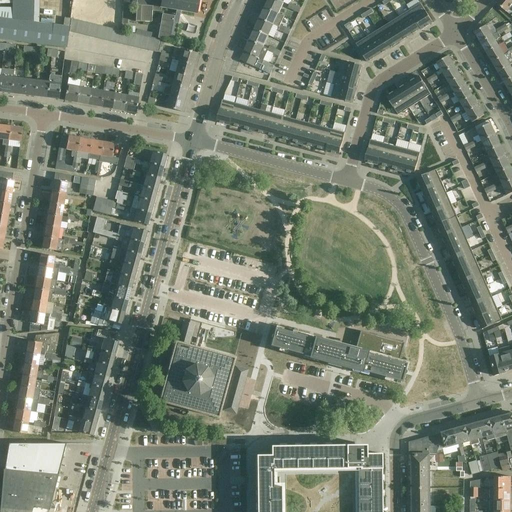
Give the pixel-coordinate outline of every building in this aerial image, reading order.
[(12,20),(34,23),(38,23),(38,0),(15,0),(15,1),(12,1),(12,4),(12,8),(12,20)] [(136,0),(135,22),(151,22),(152,11),(160,11),(161,7),(176,10),(175,16),(162,14),(158,38),(169,40),(170,34),(174,35),(176,22),(178,22),(180,11),(186,12),(196,14),(198,0),(136,0)] [(284,3),(276,0),(268,0),(265,8),(279,14),(284,3)] [(511,6),(511,0),(498,0),(496,3),(507,12),(511,6)] [(421,3),(410,10),(422,30),(433,23),(421,3)] [(0,38),(31,43),(34,23),(12,20),(12,8),(0,7),(0,38)] [(265,8),(260,18),(274,25),(279,27),(280,25),(284,17),(279,14),(265,8)] [(410,10),(399,17),(411,35),(421,29),(421,30),(422,30),(410,10)] [(399,17),(388,24),(400,42),(411,35),(399,17)] [(69,31),(69,29),(70,19),(64,18),(63,26),(38,23),(34,23),(31,43),(67,47),(69,31)] [(79,20),(72,18),(70,31),(76,33),(79,20)] [(274,25),(260,18),(255,29),(269,36),(274,25)] [(85,21),(79,20),(76,33),(82,34),(85,21)] [(91,23),(85,21),(82,34),(87,36),(91,23)] [(96,24),(91,23),(87,36),(93,37),(96,24)] [(102,26),(96,24),(93,37),(99,38),(102,26)] [(388,24),(378,30),(389,49),(400,42),(388,24)] [(493,36),(486,25),(474,33),(481,43),(493,36)] [(108,27),(102,26),(99,38),(105,40),(108,27)] [(114,28),(108,27),(105,40),(111,41),(114,28)] [(120,30),(114,28),(111,41),(116,43),(120,30)] [(269,36),(255,29),(250,40),(264,47),(269,36)] [(125,31),(120,30),(116,43),(122,44),(125,31)] [(378,30),(367,37),(379,55),(389,49),(378,30)] [(131,33),(125,31),(122,44),(128,45),(131,33)] [(137,34),(131,33),(128,45),(134,47),(137,34)] [(493,36),(481,43),(486,53),(498,46),(495,41),(501,37),(499,35),(498,33),(493,36)] [(143,35),(137,34),(134,47),(140,48),(143,35)] [(149,37),(143,35),(140,48),(146,50),(149,37)] [(154,38),(149,37),(146,50),(151,51),(154,38)] [(367,37),(356,44),(367,62),(379,55),(367,37)] [(160,40),(154,38),(151,51),(157,52),(160,40)] [(269,49),(264,47),(250,40),(244,51),(258,58),(264,60),(268,52),(269,49)] [(10,45),(5,44),(4,51),(9,52),(8,56),(15,57),(16,45),(10,45)] [(504,55),(498,46),(486,53),(492,63),(504,55)] [(41,49),(29,47),(28,54),(33,55),(40,56),(41,49)] [(197,54),(182,49),(179,61),(194,65),(197,54)] [(244,51),(240,60),(241,61),(254,67),(259,69),(270,75),(275,66),(264,60),(258,58),(244,51)] [(511,56),(511,55),(510,52),(504,55),(492,63),(498,72),(510,65),(511,64),(511,56)] [(437,63),(444,75),(456,67),(449,56),(437,63)] [(341,60),(338,73),(359,78),(362,66),(341,60)] [(83,64),(78,63),(71,61),(69,73),(76,75),(77,70),(82,71),(83,64)] [(194,65),(179,61),(175,73),(191,77),(194,65)] [(95,66),(88,64),(83,64),(82,71),(87,72),(87,74),(93,75),(95,66)] [(511,77),(511,68),(510,65),(498,72),(504,82),(511,77)] [(107,68),(95,66),(93,75),(100,76),(101,74),(105,75),(107,68)] [(461,77),(456,67),(444,75),(450,84),(461,77)] [(330,71),(327,82),(335,85),(355,90),(356,90),(359,78),(338,73),(330,71)] [(143,75),(130,72),(129,80),(134,81),(134,85),(141,86),(143,75)] [(191,77),(175,73),(172,84),(187,88),(191,77)] [(48,82),(46,98),(59,100),(60,90),(61,84),(61,78),(49,76),(48,82)] [(420,76),(409,83),(420,102),(431,95),(420,76)] [(12,78),(1,77),(0,83),(0,92),(10,94),(12,78)] [(467,87),(461,77),(450,84),(455,93),(455,94),(467,87)] [(25,79),(12,78),(10,94),(23,95),(25,79)] [(36,81),(25,79),(23,95),(34,97),(36,81)] [(48,82),(36,81),(34,97),(46,98),(48,82)] [(327,83),(323,95),(331,97),(353,103),(357,90),(356,90),(355,90),(335,85),(327,83)] [(409,83),(398,90),(409,108),(420,102),(409,83)] [(187,88),(172,84),(169,96),(184,100),(187,88)] [(67,85),(66,91),(64,101),(76,103),(79,87),(67,85)] [(91,89),(79,87),(76,103),(88,105),(91,89)] [(473,96),(467,87),(455,94),(454,94),(450,97),(451,98),(452,101),(458,98),(461,103),(473,96)] [(102,91),(91,89),(88,105),(100,107),(102,91)] [(398,90),(387,97),(398,115),(409,108),(398,90)] [(114,94),(102,91),(100,107),(111,109),(114,94)] [(448,94),(443,96),(446,101),(451,98),(450,97),(454,94),(452,91),(448,94)] [(126,96),(114,94),(111,109),(123,111),(126,96)] [(223,100),(217,122),(230,125),(235,103),(236,97),(225,94),(223,100)] [(138,98),(126,96),(123,111),(136,114),(138,98)] [(184,100),(169,96),(166,108),(181,112),(184,100)] [(479,106),(473,96),(461,103),(467,113),(479,106)] [(248,107),(235,103),(230,125),(230,126),(230,124),(242,128),(248,107)] [(260,110),(254,133),(260,134),(261,133),(266,134),(272,113),(273,107),(262,104),(260,110)] [(484,116),(479,106),(467,113),(472,123),(484,116)] [(260,110),(248,107),(242,128),(247,129),(248,131),(254,133),(260,110)] [(272,113),(266,134),(278,137),(284,116),(286,110),(274,107),(272,113)] [(296,120),(284,116),(278,137),(291,141),(296,120)] [(308,123),(296,120),(291,141),(296,142),(296,144),(302,146),(308,123)] [(321,126),(308,123),(302,146),(308,147),(310,146),(315,147),(321,126)] [(333,130),(327,152),(339,155),(347,126),(334,123),(333,130)] [(491,123),(473,132),(478,143),(482,141),(496,134),(491,123)] [(10,127),(0,125),(0,139),(3,140),(2,146),(5,146),(8,147),(9,140),(10,127)] [(333,130),(321,126),(315,147),(327,150),(326,151),(327,152),(333,130)] [(22,128),(10,127),(9,140),(20,142),(22,128)] [(371,140),(365,162),(378,165),(384,143),(383,143),(385,137),(373,134),(371,140)] [(501,145),(496,134),(482,141),(487,152),(501,145)] [(61,137),(59,148),(72,151),(71,157),(76,157),(80,138),(68,136),(68,138),(61,137)] [(80,138),(77,152),(89,154),(91,140),(80,138)] [(91,140),(89,154),(88,159),(99,161),(102,142),(91,140)] [(396,146),(390,167),(395,169),(396,171),(402,172),(408,150),(407,150),(409,144),(397,141),(396,146)] [(102,142),(99,161),(99,162),(101,162),(117,165),(118,159),(112,157),(114,144),(102,142)] [(378,164),(390,167),(396,146),(384,143),(378,165),(378,164)] [(408,150),(402,172),(408,174),(409,172),(415,174),(420,153),(422,147),(409,144),(408,150)] [(506,156),(501,145),(487,152),(492,162),(506,156)] [(152,152),(149,163),(163,167),(166,155),(152,152)] [(511,167),(506,156),(492,162),(497,173),(511,167)] [(163,167),(149,163),(146,175),(160,179),(163,167)] [(511,179),(511,168),(511,167),(497,173),(502,184),(511,179)] [(0,179),(0,180),(0,181),(0,191),(12,193),(14,181),(12,181),(13,173),(0,170),(0,179)] [(442,182),(436,170),(417,178),(422,190),(442,182)] [(54,180),(52,192),(65,194),(71,195),(72,189),(66,188),(67,183),(70,183),(72,176),(65,175),(55,173),(54,180)] [(160,179),(146,175),(143,186),(157,190),(160,179)] [(95,180),(82,178),(81,183),(94,186),(95,180)] [(119,185),(123,186),(136,190),(137,184),(120,179),(119,185)] [(511,193),(511,179),(502,184),(507,195),(511,193)] [(447,193),(442,182),(422,190),(424,195),(423,197),(425,203),(447,193)] [(94,186),(81,183),(80,189),(86,190),(93,192),(94,186)] [(157,190),(143,186),(139,198),(153,202),(157,190)] [(12,193),(0,191),(0,202),(10,205),(12,193)] [(117,200),(116,203),(122,205),(124,200),(126,201),(128,194),(117,191),(115,199),(117,200)] [(447,193),(425,203),(428,208),(430,209),(432,213),(452,205),(452,204),(457,202),(452,191),(447,194),(447,193)] [(65,194),(52,192),(50,203),(63,205),(65,194)] [(108,200),(96,197),(93,211),(104,214),(108,200)] [(153,202),(139,198),(134,197),(131,208),(136,210),(150,213),(153,202)] [(114,202),(108,200),(104,214),(110,215),(112,208),(114,202)] [(10,205),(0,202),(0,214),(8,216),(10,205)] [(125,206),(122,205),(116,203),(114,202),(112,208),(124,211),(125,206)] [(63,205),(50,203),(48,214),(61,217),(63,205)] [(457,216),(452,205),(432,213),(437,225),(457,216)] [(136,210),(131,208),(127,220),(133,222),(137,223),(147,225),(150,213),(136,210)] [(61,217),(48,214),(46,226),(59,228),(60,223),(67,224),(68,221),(67,220),(67,218),(61,217)] [(457,216),(437,225),(442,236),(462,228),(457,216)] [(97,218),(93,233),(102,236),(103,230),(106,220),(97,218)] [(59,228),(46,226),(44,237),(57,239),(59,228)] [(126,230),(124,237),(124,238),(143,243),(147,231),(133,228),(127,226),(126,230)] [(462,228),(442,236),(444,241),(443,243),(446,249),(467,239),(473,237),(468,226),(462,228)] [(63,240),(57,239),(44,237),(42,249),(62,252),(63,243),(63,240)] [(143,243),(124,238),(123,242),(121,249),(140,254),(143,243)] [(472,251),(467,239),(446,249),(448,254),(450,255),(452,259),(472,251)] [(112,251),(110,258),(118,260),(123,262),(137,266),(140,254),(121,249),(120,253),(112,251)] [(477,262),(472,251),(452,259),(457,271),(477,262)] [(41,255),(39,267),(58,270),(58,273),(63,273),(64,268),(64,269),(65,265),(54,263),(55,257),(41,255)] [(137,266),(123,262),(120,274),(134,278),(137,266)] [(482,274),(477,262),(457,271),(462,283),(482,274)] [(58,270),(39,267),(37,278),(51,280),(56,281),(58,273),(58,270)] [(134,278),(120,274),(117,285),(131,289),(134,278)] [(487,285),(482,274),(462,283),(465,287),(463,289),(466,295),(487,285)] [(51,280),(37,278),(35,289),(49,291),(53,292),(55,292),(55,290),(56,281),(51,280)] [(117,286),(109,283),(109,285),(111,285),(108,295),(114,297),(127,301),(131,289),(117,285),(117,286)] [(492,297),(487,285),(466,295),(468,301),(470,301),(473,306),(492,297)] [(49,291),(35,289),(33,301),(47,303),(51,303),(53,292),(49,291)] [(492,297),(473,306),(478,317),(476,317),(477,318),(497,308),(503,306),(498,295),(492,297)] [(79,296),(77,304),(84,306),(86,297),(79,296)] [(127,301),(114,297),(110,309),(124,313),(127,301)] [(47,303),(33,301),(31,312),(45,314),(47,303)] [(98,305),(96,310),(101,312),(97,327),(102,327),(112,328),(114,323),(121,325),(124,313),(110,309),(98,305)] [(503,320),(497,308),(477,318),(482,330),(503,320)] [(49,315),(45,314),(31,312),(29,322),(43,325),(48,326),(49,315)] [(158,391),(157,394),(160,397),(158,401),(218,418),(222,405),(224,405),(223,411),(235,414),(237,406),(238,405),(245,379),(245,378),(247,370),(239,368),(235,367),(233,372),(231,371),(234,359),(234,358),(204,349),(195,347),(201,324),(202,323),(190,320),(189,323),(188,323),(187,323),(183,322),(183,323),(177,342),(172,341),(171,347),(170,347),(169,351),(172,353),(168,366),(163,367),(161,373),(165,377),(162,390),(158,391)] [(43,325),(29,322),(29,323),(30,323),(29,332),(41,331),(42,325),(43,325)] [(272,339),(270,346),(287,351),(292,352),(303,355),(320,360),(327,362),(335,364),(341,365),(344,366),(351,368),(368,373),(384,377),(401,381),(401,382),(403,375),(403,374),(404,374),(405,374),(405,373),(405,372),(405,371),(405,370),(404,370),(406,364),(403,363),(399,362),(400,357),(403,347),(404,343),(372,334),(360,331),(358,339),(356,347),(355,350),(333,344),(296,334),(292,333),(277,328),(275,328),(273,334),(272,334),(272,335),(271,335),(271,336),(271,337),(271,338),(272,338),(272,339)] [(104,339),(101,351),(114,354),(118,342),(116,342),(118,333),(98,331),(96,337),(104,339)] [(52,334),(46,335),(35,336),(34,342),(28,341),(26,353),(40,355),(42,343),(50,345),(52,334)] [(511,356),(511,351),(510,346),(498,349),(500,354),(505,372),(506,372),(511,370),(511,356)] [(498,348),(488,351),(490,357),(489,357),(495,376),(506,373),(506,372),(505,372),(500,354),(498,349),(498,348)] [(87,351),(84,359),(92,361),(98,362),(111,366),(114,354),(101,351),(95,349),(94,353),(87,351)] [(40,355),(26,353),(24,364),(38,367),(40,355)] [(98,362),(94,374),(108,378),(111,366),(98,362)] [(36,378),(41,379),(42,376),(43,376),(43,373),(37,372),(38,367),(24,364),(22,375),(36,378)] [(62,372),(60,381),(70,384),(71,380),(67,379),(68,374),(62,372)] [(94,374),(90,372),(87,384),(91,385),(105,389),(108,378),(94,374)] [(36,378),(22,375),(20,387),(34,389),(36,378)] [(105,389),(91,385),(88,397),(102,401),(105,389)] [(18,398),(32,400),(34,389),(20,387),(18,398)] [(85,409),(99,412),(102,401),(88,397),(83,395),(82,400),(87,401),(85,409)] [(32,400),(18,398),(16,409),(30,412),(31,406),(37,407),(37,404),(38,401),(32,400)] [(30,412),(16,409),(14,421),(28,423),(30,412)] [(99,412),(85,409),(82,420),(96,424),(99,412)] [(511,413),(502,417),(507,432),(508,436),(511,451),(511,458),(509,460),(511,469),(511,413)] [(507,432),(502,417),(491,420),(496,439),(508,436),(507,432)] [(75,422),(74,422),(72,430),(92,436),(96,424),(82,420),(76,418),(75,422)] [(496,439),(491,420),(478,423),(483,438),(487,437),(488,441),(496,439)] [(28,423),(14,421),(12,432),(26,435),(28,423)] [(39,428),(44,429),(42,440),(47,441),(49,427),(45,426),(45,423),(40,422),(39,428)] [(483,438),(478,423),(466,426),(471,442),(470,442),(471,446),(480,443),(479,440),(483,438)] [(471,442),(466,426),(455,430),(460,448),(462,447),(462,448),(464,447),(463,444),(470,442),(471,442)] [(460,448),(455,430),(442,433),(445,443),(446,448),(446,449),(454,446),(455,449),(457,449),(460,448)] [(445,443),(442,433),(409,442),(409,456),(412,456),(430,455),(437,455),(437,445),(440,444),(445,443)] [(3,470),(0,506),(0,511),(48,511),(53,494),(59,471),(66,444),(9,444),(8,450),(6,457),(5,468),(4,470),(3,470)] [(271,455),(256,456),(256,511),(381,511),(381,454),(366,454),(366,447),(366,445),(355,445),(271,446),(271,455)] [(498,453),(487,455),(491,470),(501,467),(499,459),(498,453)] [(430,489),(430,455),(412,456),(412,489),(430,489)] [(491,470),(487,455),(479,457),(480,461),(477,462),(477,461),(476,461),(480,473),(483,472),(491,470)] [(511,469),(509,460),(508,456),(500,459),(503,471),(511,469)] [(469,464),(467,465),(469,475),(472,474),(479,472),(476,461),(469,463),(469,464)] [(495,477),(495,488),(511,488),(511,477),(495,477)] [(481,480),(471,482),(471,488),(478,488),(481,488),(481,480)] [(510,500),(511,488),(495,488),(495,489),(490,489),(490,500),(510,500)] [(430,511),(430,489),(412,489),(412,511),(430,511)] [(510,511),(510,500),(490,500),(490,511),(510,511)]
